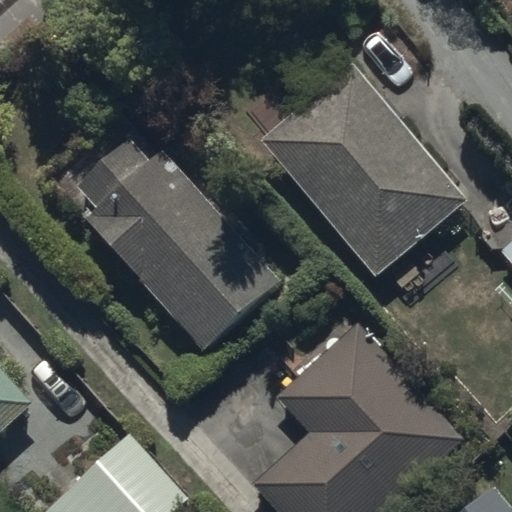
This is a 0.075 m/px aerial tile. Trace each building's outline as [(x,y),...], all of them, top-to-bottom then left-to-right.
[(471,202),(357,66),(265,143),(379,279),(471,202)] [(284,283),(168,154),(156,164),(134,140),(80,189),(98,209),(88,218),(207,351),(284,283)] [(511,243),(500,254),(511,266),(511,243)] [(394,511),(468,446),(359,326),(278,400),(313,437),(255,490),(275,511),(394,511)] [(0,442),(37,409),(0,367),(0,442)] [(178,511),(192,500),(135,435),(48,511),(178,511)] [(511,511),(511,509),(494,488),(466,511),(511,511)]
